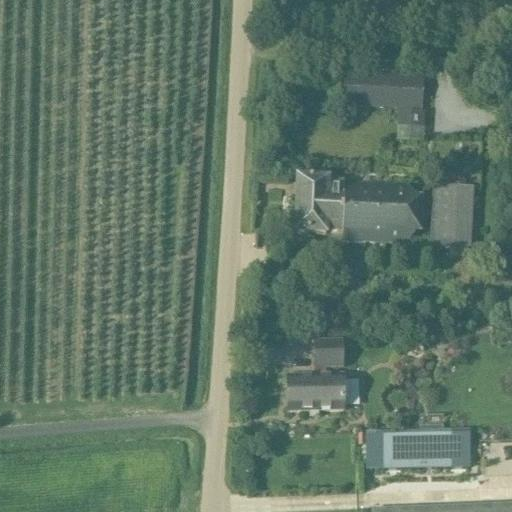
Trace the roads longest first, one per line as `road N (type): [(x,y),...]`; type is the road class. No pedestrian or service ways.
road 1 (unclassified): [(215,418),(240,0)]
road 2 (unclassified): [(511,494),(208,508)]
road 3 (residential): [(215,418),(0,435)]
